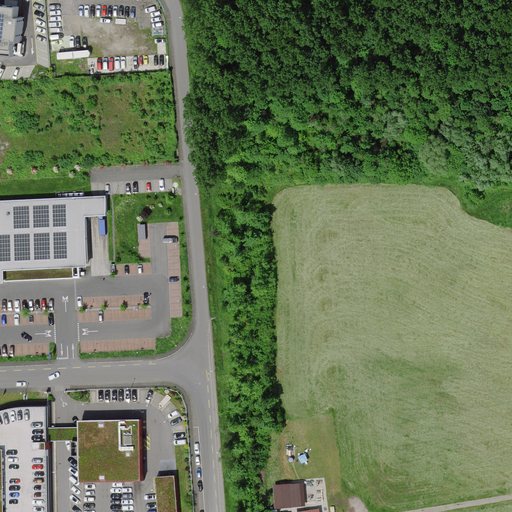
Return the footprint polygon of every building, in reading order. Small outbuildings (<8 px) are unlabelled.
[(23,5),(0,3),(0,53),(18,55),(19,41),(23,41),(26,16),(22,16),(23,5)] [(102,198),(0,200),(0,287),(1,288),(0,274),(85,271),(83,218),(102,217),(102,198)] [(0,511),(52,511),(51,405),(22,406),(13,407),(3,410),(0,411),(0,511)] [(146,417),(84,419),(85,480),(147,479),(146,417)] [(83,453),(84,439),(75,438),(75,453),(83,453)] [(179,511),(177,475),(158,476),(160,511),(179,511)] [(277,486),(279,506),(302,504),(301,485),(277,486)]
